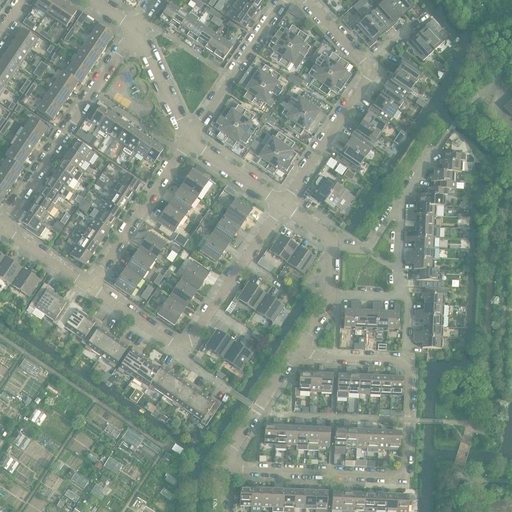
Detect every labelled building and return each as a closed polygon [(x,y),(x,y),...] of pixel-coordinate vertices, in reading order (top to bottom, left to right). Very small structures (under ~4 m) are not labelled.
[(41,0),(36,8),(46,14),(55,0),(41,0)] [(66,5),(58,0),(55,0),(46,14),(56,21),(66,5)] [(262,2),(259,0),(242,0),(242,1),(256,11),(262,2)] [(400,14),(386,0),(385,0),(375,9),(392,28),(398,22),(395,19),(400,14)] [(407,0),(386,0),(400,14),(405,10),(408,13),(414,7),(407,0)] [(256,11),(242,1),(236,10),(250,20),(256,11)] [(159,19),(168,26),(178,10),(165,2),(162,7),(165,9),(159,19)] [(76,12),(66,5),(56,21),(65,27),(76,12)] [(290,7),(287,11),(293,15),(294,15),(299,11),(294,5),(290,7)] [(392,28),(375,9),(364,20),(378,34),(382,30),(385,33),(392,28)] [(178,10),(168,26),(177,32),(187,16),(178,10)] [(250,20),(236,10),(230,19),(244,29),(250,20)] [(87,16),(82,12),(75,22),(81,26),(87,16)] [(187,16),(177,32),(186,38),(196,22),(187,16)] [(32,30),(35,25),(25,18),(22,24),(32,30)] [(378,34),(364,20),(353,30),(369,48),(376,42),(373,39),(378,34)] [(196,22),(186,38),(195,44),(205,28),(196,22)] [(420,36),(433,51),(434,51),(445,41),(444,40),(447,37),(447,35),(443,30),(441,30),(438,33),(428,23),(422,29),(423,30),(425,32),(420,36)] [(280,27),(273,37),(289,48),(300,31),(291,25),(287,32),(280,27)] [(97,26),(91,35),(106,46),(113,36),(97,26)] [(205,28),(195,44),(204,50),(214,34),(205,28)] [(21,30),(15,39),(31,50),(37,40),(21,30)] [(308,37),(300,31),(289,48),(304,58),(311,48),(304,43),(308,37)] [(214,34),(204,50),(213,56),(223,41),(214,34)] [(106,46),(91,35),(84,45),(100,56),(106,46)] [(289,48),(273,37),(271,36),(265,44),(268,46),(266,47),(273,52),(269,58),(277,64),(289,48)] [(412,38),(406,43),(422,61),(433,51),(420,36),(415,41),(413,39),(412,38)] [(15,39),(8,49),(24,60),(31,50),(15,39)] [(223,41),(213,56),(222,62),(232,47),(223,41)] [(100,56),(84,45),(77,55),(93,65),(100,56)] [(289,48),(277,64),(286,70),(290,64),(297,68),(304,58),(289,48)] [(8,49),(2,58),(18,69),(24,60),(8,49)] [(320,54),(314,65),(329,75),(340,58),(331,53),(327,59),(320,54)] [(93,65),(77,55),(71,64),(87,75),(93,65)] [(2,58),(0,61),(0,70),(11,78),(18,69),(2,58)] [(349,64),(340,58),(329,75),(344,85),(351,75),(344,71),(349,64)] [(401,68),(398,74),(414,85),(423,72),(403,59),(398,66),(401,68)] [(71,64),(65,73),(64,74),(78,83),(80,84),(87,75),(71,64)] [(250,67),(244,75),(262,87),(273,71),(264,65),(260,71),(253,67),(252,69),(250,67)] [(329,75),(314,65),(307,75),(313,79),(309,86),(318,92),(329,75)] [(0,70),(0,84),(5,88),(11,78),(0,70)] [(282,77),(273,71),(262,87),(277,98),(284,88),(277,83),(282,77)] [(64,74),(65,73),(62,72),(56,81),(71,92),(78,83),(64,74)] [(390,77),(386,84),(406,97),(414,85),(398,74),(394,79),(390,77)] [(262,87),(244,75),(238,84),(241,85),(240,87),(246,92),(242,98),(251,104),(262,87)] [(329,75),(318,92),(326,97),(331,91),(337,95),(338,95),(341,96),(346,88),(344,86),(344,85),(329,75)] [(71,92),(56,81),(49,91),(65,101),(71,92)] [(406,97),(386,84),(381,91),(384,93),(381,99),(397,110),(406,97)] [(262,87),(251,104),(259,110),(264,103),(270,108),(277,98),(262,87)] [(65,101),(49,91),(43,100),(59,111),(65,101)] [(294,94),(287,104),(302,115),(313,98),(305,92),(300,99),(294,94)] [(322,104),(313,98),(302,115),(317,125),(319,122),(323,116),(324,115),(318,110),(322,104)] [(373,101),(369,108),(389,122),(397,110),(381,99),(377,104),(373,101)] [(511,99),(503,107),(511,117),(511,116),(511,99)] [(59,111),(43,100),(36,110),(52,121),(59,111)] [(302,115),(287,104),(280,115),(287,119),(282,125),(291,131),(302,115)] [(226,107),(220,117),(235,127),(246,111),(237,105),(233,111),(226,107)] [(99,128),(109,113),(99,107),(98,109),(94,107),(86,119),(97,127),(99,128)] [(389,122),(369,108),(364,115),(368,118),(364,123),(381,135),(389,122)] [(255,116),(246,111),(235,127),(250,137),(257,127),(250,123),(255,116)] [(109,113),(99,128),(97,127),(94,131),(98,133),(105,138),(108,134),(118,119),(109,113)] [(302,115),(291,131),(300,137),(304,131),(311,135),(312,133),(315,128),(317,125),(302,115)] [(235,127),(220,117),(217,120),(213,127),(219,131),(215,138),(224,144),(235,127)] [(31,118),(24,128),(40,139),(47,129),(31,118)] [(127,125),(118,119),(108,134),(115,139),(117,140),(127,125)] [(357,126),(352,133),(372,147),(381,135),(364,123),(360,129),(357,126)] [(127,125),(117,140),(115,139),(112,143),(115,146),(118,141),(126,146),(136,131),(127,125)] [(254,140),(250,137),(235,127),(224,144),(232,150),(237,143),(247,150),(254,140)] [(40,139),(24,128),(18,137),(34,148),(40,139)] [(136,131),(126,146),(123,150),(130,155),(133,151),(135,152),(145,137),(136,131)] [(267,134),(260,144),(275,154),(287,138),(278,132),(274,139),(267,134)] [(88,133),(83,141),(88,144),(93,137),(91,136),(88,133)] [(372,147),(352,133),(347,140),(351,143),(347,148),(364,159),(372,147)] [(34,148),(18,137),(11,147),(27,158),(34,148)] [(91,139),(88,144),(91,146),(96,139),(95,138),(93,137),(91,139)] [(153,143),(145,137),(135,152),(133,151),(130,155),(133,158),(136,153),(143,158),(153,143)] [(295,144),(287,138),(275,154),(291,165),(297,155),(291,150),(295,144)] [(255,141),(250,149),(252,150),(254,150),(258,143),(255,141)] [(96,153),(91,150),(90,151),(76,142),(70,151),(84,161),(89,164),(94,157),(96,153)] [(153,143),(143,158),(151,163),(148,167),(151,170),(154,165),(153,164),(155,161),(161,153),(163,150),(153,143)] [(275,154),(260,144),(253,154),(260,159),(255,165),(264,171),(275,154)] [(27,158),(11,147),(5,157),(7,158),(8,158),(21,167),(27,158)] [(340,151),(335,159),(355,172),(364,159),(347,148),(343,154),(340,151)] [(84,161),(70,151),(64,160),(78,170),(77,172),(81,175),(84,171),(79,168),(84,161)] [(161,153),(155,161),(159,164),(164,155),(161,153)] [(293,167),(291,165),(275,154),(264,171),(273,177),(277,170),(284,175),(284,174),(287,176),(293,167)] [(442,166),(442,171),(441,172),(453,172),(461,173),(461,162),(464,162),(465,155),(442,154),(442,160),(439,160),(439,166),(442,166)] [(23,168),(21,167),(8,158),(7,158),(1,168),(17,178),(23,168)] [(64,160),(58,169),(77,182),(81,175),(77,172),(78,170),(64,160)] [(17,178),(1,168),(0,169),(0,180),(10,188),(17,178)] [(77,182),(58,169),(51,178),(66,188),(65,190),(69,192),(72,189),(77,182)] [(192,169),(180,187),(196,198),(209,180),(192,169)] [(119,174),(123,177),(118,184),(133,194),(139,185),(125,175),(126,174),(121,170),(119,174)] [(347,170),(343,176),(351,181),(355,175),(347,170)] [(433,182),(433,188),(433,189),(447,189),(455,190),(455,183),(452,183),(453,172),(441,172),(442,171),(434,171),(433,177),(431,177),(430,182),(433,182)] [(319,198),(324,202),(335,185),(323,177),(309,197),(316,202),(319,198)] [(65,190),(66,188),(51,178),(45,187),(60,197),(64,199),(69,192),(65,190)] [(10,188),(0,180),(0,194),(4,197),(10,188)] [(133,194),(118,184),(114,181),(109,188),(113,191),(112,193),(127,203),(133,194)] [(226,185),(224,190),(233,195),(235,190),(226,185)] [(335,185),(324,202),(330,206),(327,209),(334,214),(338,209),(341,211),(353,198),(348,194),(335,185)] [(60,197),(45,187),(39,196),(54,206),(53,208),(57,210),(59,207),(55,204),(60,197)] [(180,187),(168,205),(185,216),(196,198),(180,187)] [(309,187),(301,199),(304,200),(311,189),(309,187)] [(127,203),(112,193),(113,191),(109,188),(107,192),(111,194),(106,202),(121,212),(127,203)] [(424,200),(424,205),(424,206),(435,206),(443,207),(444,196),(447,196),(447,189),(433,189),(433,188),(425,188),(425,194),(422,194),(422,200),(424,200)] [(76,192),(76,204),(90,204),(90,193),(76,192)] [(39,196),(33,205),(48,215),(53,208),(54,206),(39,196)] [(236,198),(224,216),(240,227),(252,209),(236,198)] [(106,202),(101,209),(100,211),(115,221),(121,212),(106,202)] [(43,222),(48,215),(33,205),(27,214),(42,224),(41,225),(45,228),(48,225),(43,222)] [(173,234),(185,216),(168,205),(156,223),(161,226),(172,233),(173,234)] [(407,211),(407,216),(435,217),(435,206),(424,206),(424,205),(416,205),(416,211),(407,211)] [(115,221),(100,211),(101,209),(97,206),(95,209),(99,212),(94,220),(109,229),(115,221)] [(42,224),(27,214),(21,223),(27,227),(40,236),(45,228),(41,225),(42,224)] [(240,227),(224,216),(212,234),(228,245),(240,227)] [(435,217),(407,216),(407,221),(415,221),(415,227),(434,228),(435,217)] [(94,220),(89,227),(88,229),(103,239),(109,229),(94,220)] [(103,239),(88,229),(89,227),(85,224),(83,227),(87,230),(82,237),(97,247),(103,239)] [(172,233),(161,226),(158,229),(169,237),(172,233)] [(40,236),(27,227),(25,229),(38,238),(40,236)] [(434,228),(415,227),(415,232),(406,232),(406,237),(434,238),(434,228)] [(150,232),(138,250),(154,261),(166,243),(150,232)] [(228,245),(212,234),(200,252),(216,263),(228,245)] [(269,251),(287,263),(298,247),(280,235),(269,251)] [(82,237),(77,245),(76,246),(91,256),(97,247),(82,237)] [(440,239),(434,238),(406,237),(406,242),(414,243),(414,248),(439,249),(440,239)] [(91,256),(76,246),(77,245),(73,242),(70,245),(75,248),(70,256),(84,266),(91,256)] [(316,259),(298,247),(287,263),(305,276),(316,259)] [(439,260),(439,249),(414,248),(414,254),(405,254),(405,259),(433,260),(439,260)] [(138,250),(126,268),(142,279),(154,261),(138,250)] [(172,250),(167,258),(172,261),(177,253),(172,250)] [(22,269),(4,257),(0,263),(0,277),(11,285),(22,269)] [(261,257),(257,264),(263,268),(268,262),(261,257)] [(433,260),(405,259),(405,264),(413,264),(413,270),(419,270),(432,271),(432,270),(433,260)] [(193,262),(181,280),(197,291),(209,273),(193,262)] [(130,297),(142,279),(126,268),(114,286),(130,297)] [(40,281),(22,269),(11,285),(29,297),(40,281)] [(432,271),(419,270),(419,276),(416,276),(416,281),(419,281),(418,288),(424,288),(441,289),(441,288),(441,282),(438,282),(438,271),(432,270),(432,271)] [(160,274),(154,282),(158,285),(164,277),(160,274)] [(197,291),(181,280),(169,297),(185,308),(197,291)] [(255,311),(266,295),(248,283),(237,298),(235,296),(231,302),(235,304),(238,300),(255,311)] [(35,308),(44,314),(57,296),(48,290),(49,287),(44,284),(28,307),(34,311),(35,308)] [(139,299),(146,302),(154,287),(147,284),(139,299)] [(441,289),(424,288),(424,294),(421,294),(421,299),(424,299),(424,305),(443,306),(443,296),(446,296),(447,288),(441,288),(441,289)] [(284,307),(266,295),(255,311),(273,323),(284,307)] [(66,302),(57,296),(44,314),(54,321),(52,323),(57,327),(73,303),(68,300),(66,302)] [(185,308),(169,297),(157,315),(173,326),(185,308)] [(343,330),(354,330),(356,302),(350,302),(350,311),(344,310),(343,322),(340,321),(339,329),(343,329),(343,330)] [(361,303),(356,302),(354,330),(365,331),(366,311),(360,311),(361,303)] [(78,307),(73,303),(57,327),(62,330),(64,328),(73,334),(86,316),(76,309),(78,307)] [(372,312),(366,311),(365,331),(376,331),(377,303),(372,303),(372,312)] [(382,304),(377,303),(376,331),(387,332),(387,312),(382,312),(382,304)] [(393,313),(387,312),(387,332),(398,332),(399,304),(394,304),(393,313)] [(448,316),(448,308),(447,306),(443,306),(424,305),(423,311),(415,310),(415,316),(442,317),(446,317),(448,316)] [(95,322),(86,316),(73,334),(82,340),(81,342),(86,346),(100,325),(102,323),(96,319),(95,322)] [(447,327),(448,319),(446,317),(442,317),(415,316),(414,321),(423,321),(423,327),(442,328),(446,328),(447,327)] [(105,329),(100,325),(86,346),(84,348),(90,352),(91,350),(100,356),(113,337),(103,331),(105,329)] [(442,328),(423,327),(422,332),(414,332),(414,337),(441,338),(442,328)] [(205,346),(223,359),(234,342),(216,330),(205,346)] [(122,344),(113,337),(100,356),(110,362),(108,364),(113,368),(129,345),(124,341),(122,344)] [(441,338),(414,337),(414,342),(422,343),(422,349),(441,350),(441,338)] [(252,354),(234,342),(223,359),(241,371),(252,354)] [(124,372),(133,378),(145,360),(136,353),(138,351),(132,347),(117,370),(122,374),(124,372)] [(155,366),(145,360),(133,378),(142,384),(141,387),(146,390),(148,388),(147,388),(161,367),(156,363),(155,366)] [(163,364),(161,367),(147,388),(148,388),(153,391),(154,389),(164,395),(176,377),(167,370),(168,368),(163,364)] [(318,370),(318,374),(321,374),(320,392),(331,393),(332,375),(324,374),(324,370),(318,370)] [(346,371),(346,375),(348,375),(347,394),(358,394),(359,376),(351,375),(351,371),(346,371)] [(367,372),(367,376),(370,376),(369,395),(380,395),(381,377),(373,376),(373,372),(367,372)] [(294,388),(294,394),(299,395),(299,391),(309,392),(310,374),(299,373),(298,388),(294,388)] [(389,373),(389,377),(391,377),(391,398),(392,398),(392,396),(402,396),(403,378),(394,377),(394,373),(389,373)] [(310,374),(309,392),(320,392),(321,374),(318,374),(310,374)] [(336,393),(336,398),(347,399),(347,394),(348,375),(346,375),(337,375),(336,393)] [(359,376),(358,394),(369,395),(370,376),(367,376),(359,376)] [(185,383),(176,377),(164,395),(173,401),(171,404),(176,407),(192,384),(187,380),(185,383)] [(381,377),(380,395),(389,396),(389,398),(391,398),(391,377),(389,377),(381,377)] [(197,387),(192,384),(176,407),(182,411),(183,408),(192,414),(205,396),(196,390),(197,387)] [(214,402),(205,396),(192,414),(202,421),(200,423),(205,427),(221,404),(216,400),(214,402)] [(39,426),(46,416),(36,409),(29,419),(39,426)] [(273,422),(273,426),(275,426),(275,445),(274,449),(285,450),(285,445),(286,427),(278,427),(278,423),(273,422)] [(294,423),(294,427),(297,427),(296,446),(296,450),(307,451),(308,428),(300,427),(300,424),(294,423)] [(118,437),(121,429),(107,424),(105,432),(118,437)] [(316,424),(316,428),(319,428),(318,447),(329,447),(330,429),(321,428),(322,425),(316,424)] [(264,426),(264,444),(275,445),(275,426),(273,426),(264,426)] [(343,426),(343,429),(346,430),(345,448),(356,448),(357,430),(349,430),(349,426),(343,426)] [(365,426),(365,430),(367,431),(367,449),(366,453),(377,453),(377,449),(378,431),(370,431),(370,427),(365,426)] [(286,427),(285,445),(296,446),(297,427),(294,427),(286,427)] [(386,427),(386,431),(389,431),(388,450),(399,450),(400,432),(392,432),(392,428),(386,427)] [(138,447),(143,435),(129,428),(123,440),(138,447)] [(308,428),(307,451),(318,451),(318,447),(319,428),(316,428),(308,428)] [(335,429),(334,447),(345,448),(346,430),(343,429),(335,429)] [(357,430),(356,448),(367,449),(367,431),(365,430),(357,430)] [(378,431),(377,449),(388,450),(389,431),(386,431),(378,431)] [(20,432),(13,443),(24,450),(31,440),(20,432)] [(7,455),(0,466),(12,474),(19,463),(7,455)] [(118,474),(123,463),(109,457),(103,467),(118,474)] [(72,479),(83,488),(88,482),(76,473),(72,479)] [(171,499),(173,495),(164,488),(161,493),(171,499)] [(235,505),(239,505),(239,506),(250,507),(251,489),(240,488),(240,493),(235,493),(235,505)] [(262,489),(251,489),(250,507),(249,511),(260,511),(261,507),(262,489)] [(273,490),(262,489),(261,507),(272,508),(273,490)] [(273,490),(272,508),(271,511),(282,511),(284,490),(273,490)] [(295,491),(284,490),(282,511),(293,511),(294,509),(295,491)] [(304,509),(305,491),(295,491),(294,509),(304,509)] [(315,510),(316,492),(305,491),(304,509),(315,510)] [(326,511),(327,492),(316,492),(315,510),(315,511),(326,511)] [(342,511),(343,493),(332,492),(331,510),(342,511)] [(352,511),(353,511),(354,493),(343,493),(342,511),(352,511)] [(364,511),(365,494),(354,493),(353,511),(364,511)] [(374,511),(375,494),(365,494),(364,511),(374,511)] [(385,511),(386,495),(375,494),(374,511),(385,511)] [(396,511),(397,495),(386,495),(385,511),(396,511)] [(407,511),(408,496),(397,495),(396,511),(407,511)]
